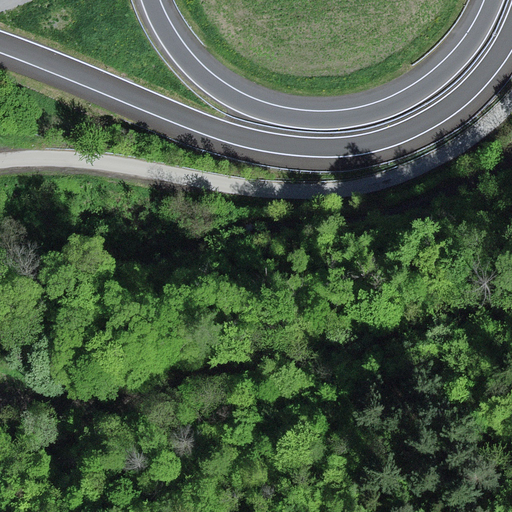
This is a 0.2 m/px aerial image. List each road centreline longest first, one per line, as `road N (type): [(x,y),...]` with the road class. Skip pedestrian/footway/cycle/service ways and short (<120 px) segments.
road 1 (trunk): [(0,45),(214,131),(325,151),(379,144),(451,109),(511,37)]
road 2 (unclassified): [(0,161),(107,161),(239,186),(343,188),(435,157),(511,100)]
road 3 (track): [(511,312),(288,352),(142,394),(75,404),(0,399)]
road 4 (motorway): [(492,0),(463,50),(418,89),(381,107),(324,117),(271,110),(208,79),(168,33),(152,0)]
